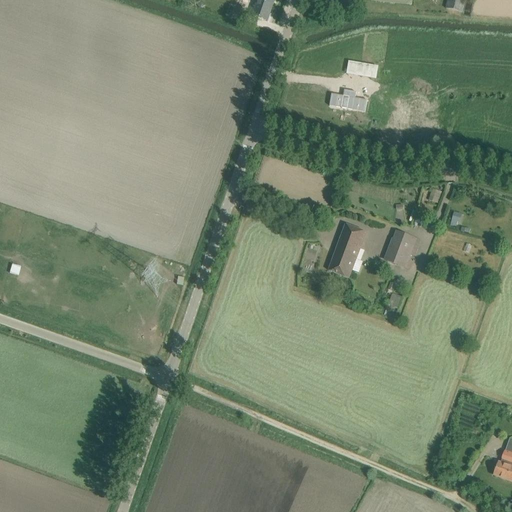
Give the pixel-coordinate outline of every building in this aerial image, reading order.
[(274,0),(258,0),(252,17),(267,22),(274,0)] [(463,13),(465,0),(447,0),(446,9),(463,13)] [(233,9),(230,17),(244,21),(246,14),(233,9)] [(403,69),(388,120),(406,125),(421,74),(403,69)] [(332,95),(330,106),(351,110),(356,111),(365,112),(367,101),(365,100),(355,99),(356,93),(344,91),(343,97),(332,95)] [(433,189),(429,200),(438,203),(442,192),(433,189)] [(453,213),(450,224),(456,225),(459,215),(453,213)] [(328,271),(349,279),(366,233),(346,225),(328,271)] [(387,262),(404,268),(409,270),(412,263),(408,262),(411,255),(414,257),(420,241),(398,233),(387,262)] [(387,305),(397,309),(401,298),(392,294),(387,305)] [(511,453),(505,451),(501,464),(499,463),(494,475),(511,481),(511,453)]
